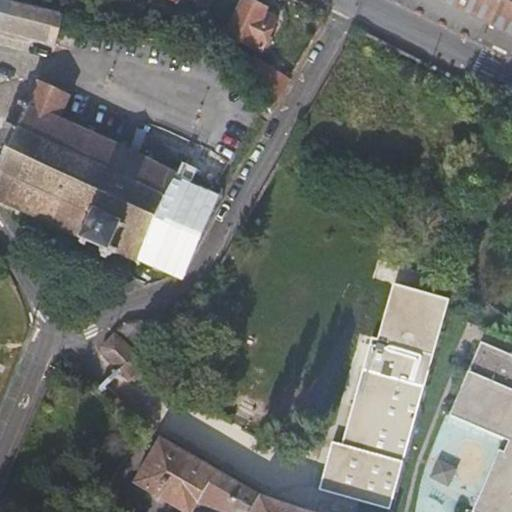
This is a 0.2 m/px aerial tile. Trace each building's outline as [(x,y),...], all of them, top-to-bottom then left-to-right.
[(62,31),(66,14),(11,0),(0,0),(0,33),(57,47),(58,45),(62,31)] [(169,0),(205,18),(213,0),(169,0)] [(264,15),(267,11),(246,0),(245,0),(229,36),(262,52),(277,21),(264,15)] [(511,0),(439,0),(511,34),(511,0)] [(62,31),(58,45),(72,49),(76,35),(62,31)] [(290,84),(255,60),(246,73),(266,102),(273,112),(290,84)] [(71,97),(38,81),(29,99),(28,99),(25,105),(19,102),(18,106),(25,110),(16,129),(6,124),(5,128),(12,131),(0,156),(0,202),(17,210),(15,214),(19,216),(21,211),(49,224),(47,229),(51,230),(53,226),(82,239),(80,244),(85,246),(87,241),(103,248),(102,251),(104,254),(102,258),(106,260),(108,256),(111,255),(113,253),(115,254),(117,252),(132,259),(134,260),(137,265),(141,264),(139,257),(142,251),(151,255),(152,253),(180,267),(209,204),(171,187),(175,178),(178,176),(181,168),(176,166),(173,172),(152,163),(155,156),(149,154),(147,160),(125,151),(128,144),(124,142),(120,148),(94,136),(96,130),(91,127),(88,134),(60,121),(63,115),(71,97)] [(135,375),(145,364),(115,335),(102,348),(101,355),(117,371),(114,374),(130,381),(135,375)] [(511,511),(511,351),(483,340),(454,413),(511,437),(511,439),(508,449),(502,447),(476,509),(483,511),(511,511)] [(428,386),(368,371),(346,442),(335,438),(320,479),(376,491),(397,495),(423,406),(428,386)] [(303,511),(264,499),(161,438),(135,485),(181,511),(193,511),(199,502),(224,511),(392,511),(397,495),(376,491),(369,511),(303,511)]
